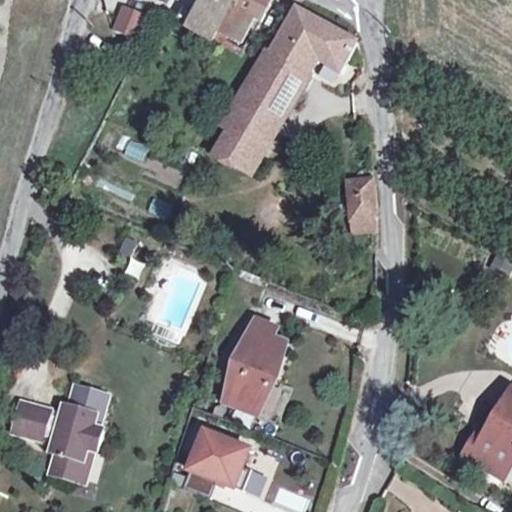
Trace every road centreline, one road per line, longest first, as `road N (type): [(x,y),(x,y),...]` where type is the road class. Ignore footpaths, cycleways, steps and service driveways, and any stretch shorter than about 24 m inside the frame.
road 1 (residential): [(376,43),(388,301),(348,511)]
road 2 (residential): [(81,0),(0,300)]
